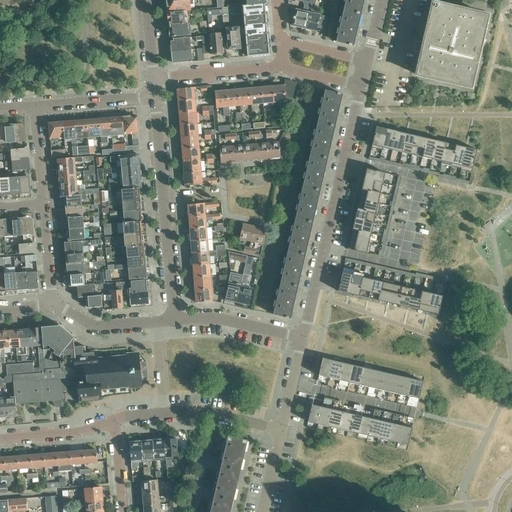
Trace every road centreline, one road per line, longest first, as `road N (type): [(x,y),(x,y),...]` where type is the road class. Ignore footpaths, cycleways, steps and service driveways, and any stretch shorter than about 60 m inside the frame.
road 1 (residential): [(302,337),(361,86)]
road 2 (residential): [(173,319),(155,97)]
road 3 (residential): [(291,384),(420,414)]
road 4 (residential): [(302,337),(218,318),(173,319)]
road 5 (residential): [(281,67),(154,78)]
road 6 (residential): [(35,107),(155,97)]
road 7 (residential): [(281,429),(199,410),(163,413)]
